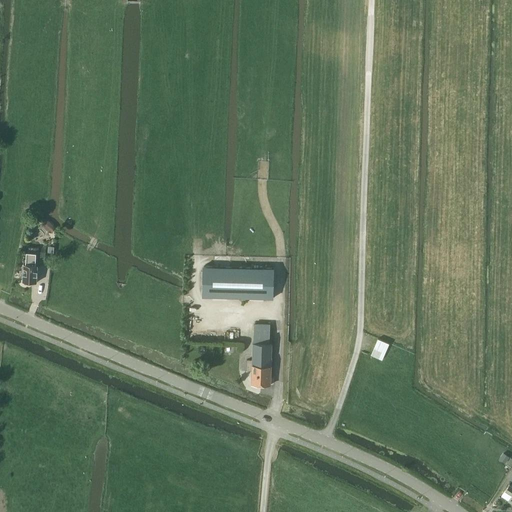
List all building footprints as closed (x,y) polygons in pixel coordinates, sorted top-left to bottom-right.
[(23,281),(24,282),(25,283),(28,283),(30,282),(37,282),(38,265),(36,264),(36,253),(27,252),(27,264),(24,264),(24,266),(22,268),(22,272),(23,275),(23,281)] [(273,268),(230,267),(228,267),(223,267),(221,266),(204,266),(203,296),(273,298),(273,287),(273,268)] [(251,386),(270,386),(271,344),(269,344),(269,325),(253,325),(253,344),(252,344),(251,386)] [(371,355),(382,359),(388,343),(377,339),(371,355)] [(498,459),(504,463),(509,457),(503,453),(498,459)] [(511,486),(509,484),(501,496),(511,502),(511,486)]
